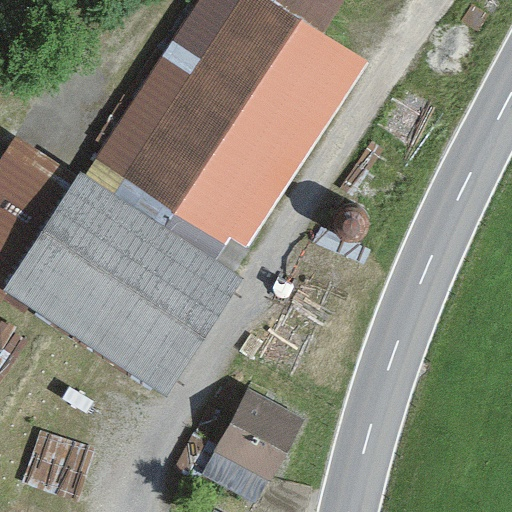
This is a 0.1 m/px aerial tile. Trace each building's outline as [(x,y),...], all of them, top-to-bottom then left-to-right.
[(267,0),(203,0),(102,159),(232,237),(247,247),(367,62),(323,34),(267,0)] [(267,0),(323,34),(345,0),(267,0)] [(165,395),(238,279),(215,265),(84,182),(20,141),(0,172),(0,298),(4,293),(165,395)] [(232,237),(102,159),(84,182),(215,265),(232,237)] [(315,213),(265,355),(316,373),(366,231),(315,213)] [(305,422),(250,392),(205,474),(260,504),(305,422)]
